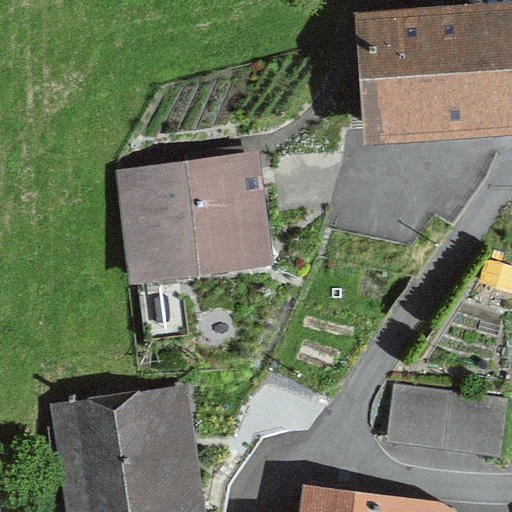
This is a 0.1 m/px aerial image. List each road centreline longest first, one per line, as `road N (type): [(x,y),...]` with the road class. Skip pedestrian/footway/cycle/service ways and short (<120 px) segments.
road 1 (residential): [(511,174),(323,424)]
road 2 (residential): [(511,490),(433,490),(363,464),(323,424)]
